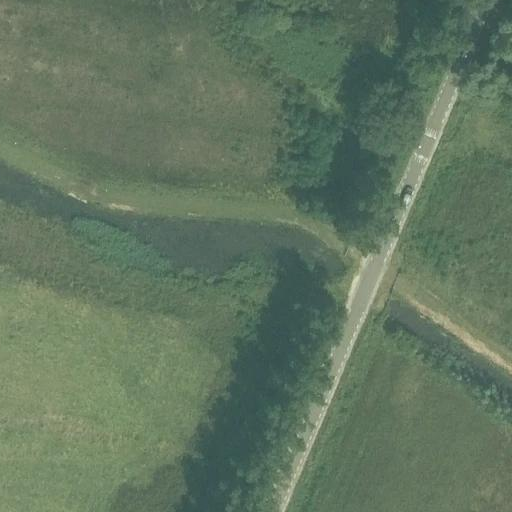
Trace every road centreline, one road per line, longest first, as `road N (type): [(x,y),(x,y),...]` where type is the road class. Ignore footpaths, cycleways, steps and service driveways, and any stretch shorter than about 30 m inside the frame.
road 1 (track): [(511,357),(314,223),(116,197),(0,144)]
road 2 (unclassified): [(270,511),(482,0)]
